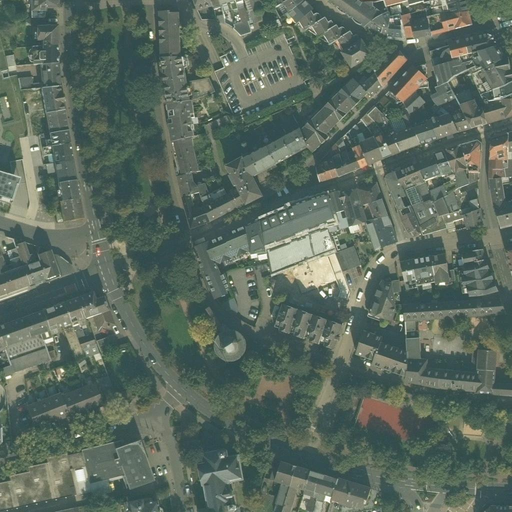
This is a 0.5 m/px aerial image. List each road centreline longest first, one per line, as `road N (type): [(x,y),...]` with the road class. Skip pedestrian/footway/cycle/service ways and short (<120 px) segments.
road 1 (residential): [(411,249),(381,266),(373,281),(303,457)]
road 2 (secondary): [(69,0),(75,107),(96,227)]
road 3 (secondary): [(303,457),(426,485),(511,490)]
road 4 (residential): [(157,414),(54,440),(0,465)]
road 5 (secondary): [(107,268),(144,346),(182,389)]
road 6 (secondary): [(182,389),(244,432),(303,457)]
